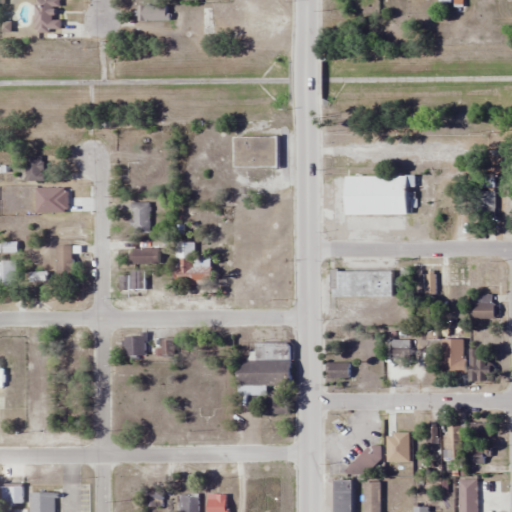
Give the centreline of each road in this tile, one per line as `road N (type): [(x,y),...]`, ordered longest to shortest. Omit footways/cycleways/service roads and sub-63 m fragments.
road 1 (tertiary): [(309,511),(307,124)]
road 2 (residential): [(100,511),(97,166)]
road 3 (residential): [(309,317),(0,320)]
road 4 (residential): [(309,454),(0,455)]
road 5 (residential): [(308,248),(511,248)]
road 6 (residential): [(511,401),(309,401)]
